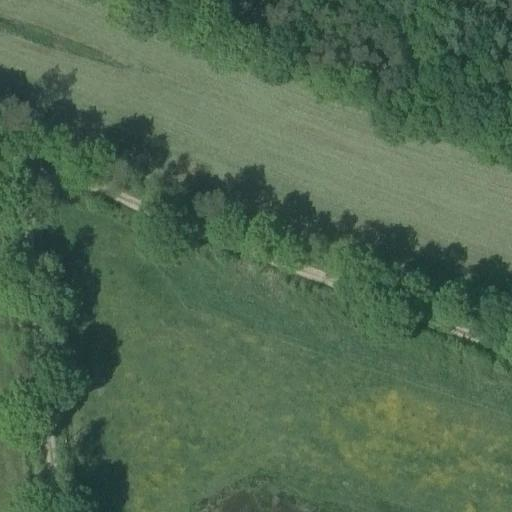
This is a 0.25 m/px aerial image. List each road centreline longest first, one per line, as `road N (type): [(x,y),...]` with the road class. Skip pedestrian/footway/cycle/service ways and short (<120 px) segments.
road 1 (track): [(511,347),(18,152)]
road 2 (track): [(18,152),(56,511)]
